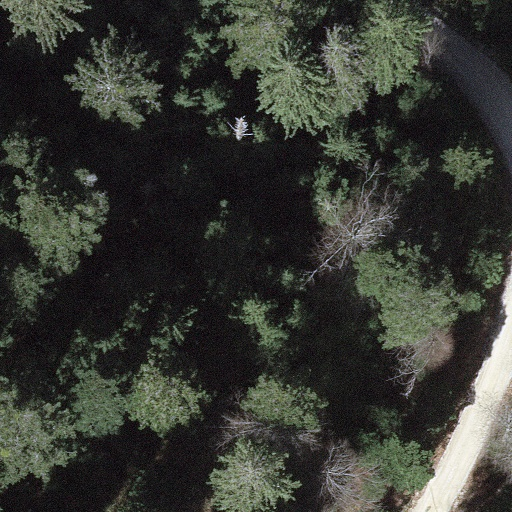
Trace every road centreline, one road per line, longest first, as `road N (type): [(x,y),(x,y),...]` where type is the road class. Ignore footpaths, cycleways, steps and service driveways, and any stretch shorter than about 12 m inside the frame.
road 1 (unclassified): [(511,325),(464,453),(431,511)]
road 2 (unclassified): [(387,0),(465,68),(511,142)]
